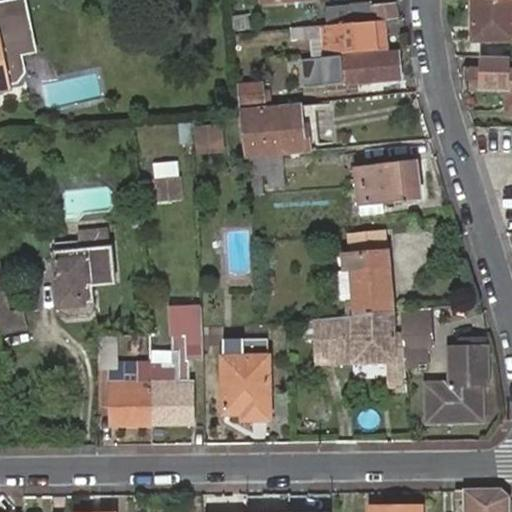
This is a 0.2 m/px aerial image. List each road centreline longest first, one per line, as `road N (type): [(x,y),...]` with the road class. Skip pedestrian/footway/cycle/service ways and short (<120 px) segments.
road 1 (residential): [(0,471),(511,463)]
road 2 (residential): [(425,0),(434,77),(511,313)]
